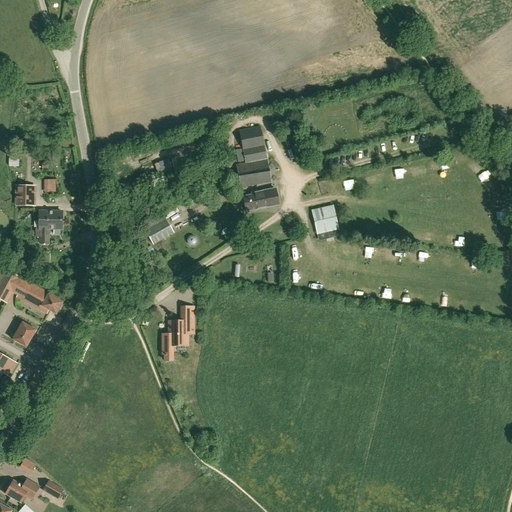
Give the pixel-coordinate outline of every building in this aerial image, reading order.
[(259,128),(240,132),(246,163),(236,165),(241,188),(270,182),(259,128)] [(9,167),(18,166),(19,148),(9,148),(9,167)] [(153,162),(155,174),(172,171),(170,159),(153,162)] [(55,180),(43,181),(44,194),(56,194),(55,180)] [(15,186),(15,205),(35,206),(35,186),(15,186)] [(262,208),(269,206),(278,204),(275,189),(266,191),(266,192),(251,194),(251,196),(243,198),(246,211),(262,208)] [(196,194),(185,201),(190,208),(200,201),(196,194)] [(333,206),(312,211),(317,234),(338,230),(333,206)] [(36,237),(40,237),(40,244),(48,244),(48,229),(62,229),(62,220),(63,219),(64,213),(62,212),(39,212),(39,228),(37,228),(36,237)] [(145,231),(153,245),(174,233),(166,219),(145,231)] [(0,298),(6,302),(15,288),(20,291),(19,293),(41,306),(39,309),(46,313),(48,310),(55,314),(62,303),(55,299),(55,298),(0,266),(0,298)] [(181,322),(168,322),(168,337),(162,338),(162,355),(165,355),(165,350),(172,350),(172,346),(188,346),(188,335),(194,335),(194,307),(181,307),(181,309),(181,322)] [(22,322),(12,340),(7,349),(12,351),(17,343),(26,348),(36,330),(22,322)] [(0,354),(0,376),(3,373),(9,377),(14,370),(7,366),(10,360),(0,354)] [(30,473),(34,463),(23,457),(18,467),(30,473)] [(26,480),(23,485),(22,486),(13,481),(5,494),(21,503),(25,496),(32,500),(39,487),(26,480)] [(63,490),(48,482),(43,491),(58,499),(63,490)]
